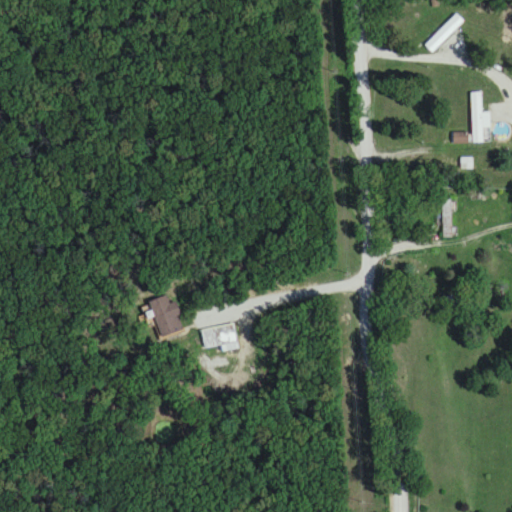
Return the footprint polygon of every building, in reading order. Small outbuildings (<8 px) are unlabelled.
[(464,21),(456,14),(425,45),(432,52),(464,21)] [(451,134),(451,152),(489,152),(489,144),(469,144),(469,134),(451,134)] [(442,238),(453,238),(453,200),(442,200),(442,238)] [(175,303),(170,304),(167,296),(148,302),(160,339),(184,332),(175,303)] [(201,331),(205,352),(239,345),(234,324),(201,331)]
